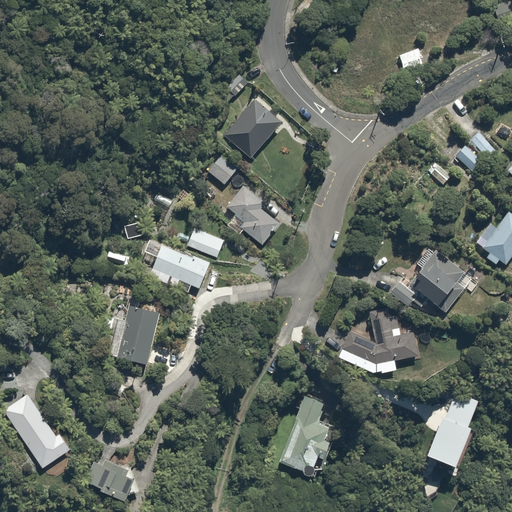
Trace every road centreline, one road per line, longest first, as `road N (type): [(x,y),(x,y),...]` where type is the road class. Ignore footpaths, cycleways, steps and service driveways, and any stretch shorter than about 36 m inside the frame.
road 1 (residential): [(360,149),(290,87),(273,59),(272,0)]
road 2 (residential): [(511,58),(360,149)]
road 3 (residential): [(360,149),(297,313)]
